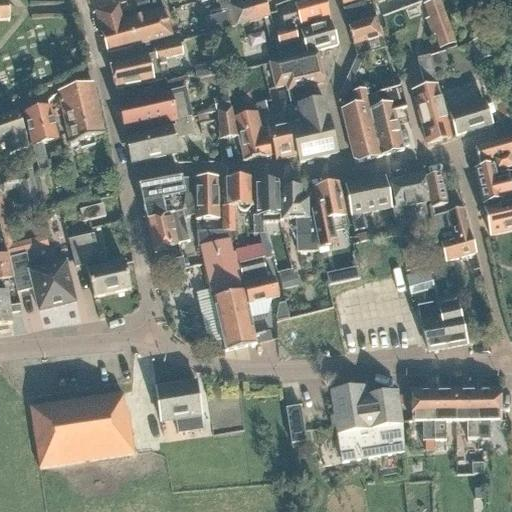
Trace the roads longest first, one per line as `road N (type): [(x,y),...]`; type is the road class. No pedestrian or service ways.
road 1 (tertiary): [(143,339),(241,372),(508,368)]
road 2 (unclassified): [(124,179),(184,170),(351,175)]
road 3 (residential): [(508,368),(453,151)]
road 4 (residential): [(124,179),(80,0)]
road 5 (residential): [(351,175),(332,106),(348,63),(330,0)]
road 6 (residential): [(143,339),(150,309),(124,179)]
road 7 (tertiary): [(143,339),(0,351)]
